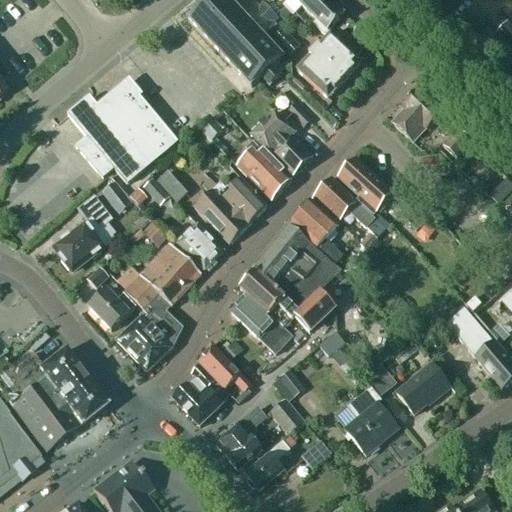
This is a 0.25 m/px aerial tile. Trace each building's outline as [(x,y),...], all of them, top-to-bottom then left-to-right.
[(193,17),(187,23),(250,90),(261,80),(269,89),(280,78),(272,69),(281,60),(263,41),(276,28),(273,24),(277,21),(262,6),(259,9),(256,6),(242,19),(224,0),(205,0),(190,14),(193,17)] [(326,41),(330,36),(327,33),(344,17),(326,0),(292,0),(315,23),(312,26),(319,32),(322,38),(323,37),(326,41)] [(283,10),(277,16),(283,23),(290,17),(283,10)] [(511,29),(506,24),(495,35),(511,51),(511,29)] [(282,32),(272,41),(285,54),(295,45),(282,32)] [(343,49),(330,36),(296,73),(327,102),(361,65),(356,60),(343,49)] [(354,37),(343,49),(356,60),(367,48),(354,37)] [(511,76),(498,91),(511,104),(511,76)] [(87,140),(77,149),(97,174),(102,180),(113,171),(127,187),(177,145),(164,130),(128,87),(91,118),(85,112),(76,119),(72,114),(67,118),(87,140)] [(194,138),(206,127),(177,91),(165,101),(194,138)] [(444,132),(450,125),(441,117),(416,93),(401,110),(404,113),(392,126),(412,145),(424,132),(426,133),(435,124),(444,132)] [(303,129),(310,123),(294,107),(288,114),(303,129)] [(292,180),(312,161),(291,140),(295,136),(274,115),(250,138),(292,180)] [(214,141),(222,133),(213,124),(202,135),(222,155),(225,152),(214,141)] [(471,145),(458,133),(443,149),(456,161),(471,145)] [(271,205),(291,183),(253,145),(248,150),(251,155),(238,171),(271,205)] [(393,196),(354,161),(337,179),(357,198),(354,201),(373,219),(393,196)] [(188,197),(167,175),(157,185),(177,207),(188,197)] [(220,187),(216,190),(217,190),(212,195),(246,231),(267,209),(241,181),(229,193),(226,190),(224,192),(220,187)] [(170,200),(153,182),(139,194),(146,201),(152,208),(156,205),(160,209),(170,200)] [(217,190),(216,190),(209,182),(202,189),(209,196),(194,211),(229,248),(246,231),(212,195),(217,190)] [(376,241),(384,232),(334,184),(329,188),(326,185),(313,200),(340,225),(348,214),(365,231),(366,231),(371,235),(369,237),(367,236),(360,244),(361,245),(359,247),(366,254),(377,242),(376,241)] [(115,186),(102,196),(110,208),(124,197),(115,186)] [(137,192),(128,200),(137,209),(146,201),(139,194),(137,192)] [(98,253),(101,251),(91,238),(112,222),(94,199),(77,212),(88,227),(85,230),(82,226),(72,234),(74,237),(56,252),(63,261),(61,263),(68,273),(70,271),(72,273),(91,259),(93,261),(100,255),(98,253)] [(333,233),(338,228),(310,203),(289,227),(334,267),(343,259),(324,242),(333,233)] [(435,217),(424,204),(404,221),(416,234),(435,217)] [(150,224),(141,235),(158,251),(167,241),(150,224)] [(204,274),(223,255),(197,228),(177,247),(204,274)] [(290,230),(253,275),(297,315),(319,294),(320,295),(341,275),(299,238),(300,237),(290,230)] [(164,304),(170,310),(171,310),(200,278),(169,247),(139,279),(131,272),(117,286),(125,295),(124,295),(142,314),(148,319),(164,304)] [(96,292),(108,280),(99,271),(87,284),(96,292)] [(269,319),(284,332),(295,320),(308,335),(334,310),(320,295),(319,294),(297,315),(253,275),(239,292),(246,298),(269,319)] [(111,334),(134,308),(122,297),(116,303),(106,293),(88,311),(111,334)] [(283,332),(284,332),(269,319),(246,298),(230,316),(275,357),(292,340),(283,332)] [(481,306),(474,299),(465,308),(471,315),(481,306)] [(408,309),(398,300),(388,312),(397,320),(408,309)] [(165,315),(170,310),(164,304),(148,319),(142,314),(139,317),(141,319),(116,344),(146,375),(172,351),(182,331),(165,315)] [(487,340),(474,325),(465,313),(450,327),(459,338),(457,340),(502,392),(511,383),(511,367),(493,345),(483,353),(478,348),(487,340)] [(234,344),(222,355),(230,363),(242,352),(234,344)] [(418,353),(412,344),(392,359),(399,368),(418,353)] [(198,366),(216,384),(224,392),(233,384),(244,395),(251,388),(211,346),(198,366)] [(106,409),(64,353),(39,373),(28,359),(9,374),(2,366),(0,367),(0,396),(11,410),(45,454),(79,428),(80,429),(106,409)] [(331,361),(325,354),(299,376),(306,384),(331,361)] [(363,381),(340,354),(332,360),(355,388),(363,381)] [(0,490),(40,459),(8,418),(0,406),(0,361),(3,359),(3,358),(0,360),(0,490)] [(379,400),(396,386),(379,365),(362,379),(379,400)] [(230,398),(224,392),(216,384),(214,385),(197,367),(191,377),(194,380),(172,402),(198,430),(222,407),(221,406),(230,398)] [(436,402),(450,391),(431,367),(395,396),(413,418),(434,401),(436,402)] [(287,406),(288,405),(294,400),(304,392),(288,373),(273,385),(286,402),(284,403),(287,406)] [(365,459),(398,432),(377,406),(381,403),(373,394),(350,412),(357,422),(344,433),(365,459)] [(287,406),(284,403),(268,416),(287,439),(305,425),(288,405),(287,406)] [(253,431),(265,421),(257,411),(239,427),(238,426),(214,446),(237,474),(261,454),(249,439),(255,434),(253,431)] [(276,463),(288,453),(282,445),(243,477),(248,483),(247,487),(251,491),(255,491),(257,494),(284,473),(276,463)] [(312,472),(330,457),(320,445),(302,460),(312,472)] [(154,511),(144,497),(151,492),(138,476),(136,477),(129,467),(119,473),(91,493),(105,511),(154,511)] [(492,511),(480,494),(453,511),(452,511),(450,508),(445,511),(492,511)]
